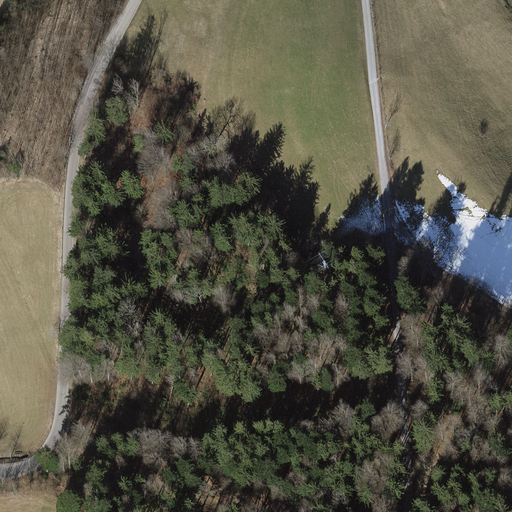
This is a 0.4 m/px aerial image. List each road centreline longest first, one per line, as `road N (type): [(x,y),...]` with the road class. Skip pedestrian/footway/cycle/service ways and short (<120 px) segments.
road 1 (unclassified): [(135,0),(82,112),(74,154),(57,434),(35,463),(0,472)]
road 2 (track): [(389,222),(407,511)]
road 3 (track): [(365,0),(389,222)]
road 4 (track): [(389,222),(429,261),(511,318)]
